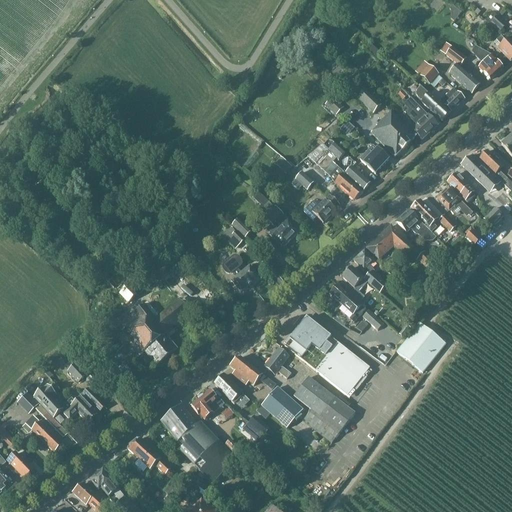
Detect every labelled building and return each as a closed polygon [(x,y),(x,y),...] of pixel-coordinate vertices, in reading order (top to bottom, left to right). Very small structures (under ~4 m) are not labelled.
[(394,7),(398,12),(403,8),(400,3),(394,7)] [(491,13),(484,21),(489,26),(497,17),(491,13)] [(499,34),(506,26),(496,17),(489,26),(499,34)] [(491,36),(490,37),(493,41),(498,36),(493,31),(490,35),(491,36)] [(510,62),(511,59),(511,43),(508,39),(505,42),(500,37),(496,41),(501,46),(498,49),(510,62)] [(343,50),(337,45),(334,48),(340,54),(343,50)] [(371,45),(368,49),(379,57),(381,54),(371,45)] [(452,47),(446,55),(460,66),(466,58),(452,47)] [(502,69),(491,57),(492,56),(475,47),(471,53),(482,64),(478,68),(489,81),(502,69)] [(434,89),(442,80),(438,76),(439,75),(424,62),(415,73),(434,89)] [(479,85),(464,71),(457,65),(449,74),(455,80),(471,95),(479,85)] [(359,85),(351,93),(357,99),(373,114),(381,106),(365,91),(359,85)] [(449,114),(424,90),(419,86),(419,87),(420,88),(416,91),(415,93),(415,94),(415,96),(415,98),(417,99),(422,104),(442,122),(449,114)] [(451,113),(463,100),(453,90),(440,102),(451,113)] [(407,96),(402,91),(399,94),(404,100),(407,96)] [(325,106),(336,116),(343,108),(332,97),(325,106)] [(422,140),(437,126),(427,116),(412,99),(405,106),(409,110),(409,118),(417,126),(412,130),(422,140)] [(395,158),(415,137),(390,113),(376,127),(378,129),(372,135),(395,158)] [(511,138),(511,137),(501,145),(511,157),(511,138)] [(323,145),(321,147),(327,152),(328,152),(334,158),(336,159),(338,161),(344,155),(341,152),(334,146),(331,143),(329,141),(326,141),(323,145)] [(321,147),(323,145),(322,144),(307,157),(315,165),(330,178),(334,185),(354,201),(363,192),(347,179),(348,178),(345,175),(332,164),(336,159),(334,158),(328,152),(327,152),(321,147)] [(388,161),(376,150),(372,147),(359,160),(360,161),(375,175),(388,161)] [(487,152),(479,161),(495,176),(494,177),(504,186),(511,192),(511,190),(511,185),(499,172),(504,167),(487,152)] [(474,178),(484,168),(472,156),(461,166),(474,178)] [(274,165),(286,175),(292,167),(280,157),(274,165)] [(363,192),(370,184),(352,168),(345,175),(348,178),(347,179),(363,192)] [(486,190),(496,180),(484,168),(474,178),(486,190)] [(284,186),(287,189),(297,177),(294,174),(284,186)] [(476,195),(456,175),(447,184),(467,204),(476,195)] [(308,179),(301,186),(307,191),(309,189),(314,184),(308,179)] [(280,193),(284,185),(279,182),(275,191),(280,193)] [(475,214),(464,204),(448,188),(441,195),(439,195),(437,197),(437,199),(436,200),(448,212),(453,207),(455,209),(458,209),(461,212),(464,212),(471,218),(475,214)] [(335,211),(339,206),(329,197),(325,201),(324,200),(321,204),(318,203),(316,202),(315,202),(313,203),(312,203),(303,212),(313,222),(317,219),(323,225),(335,211)] [(420,202),(410,210),(426,225),(424,227),(431,234),(436,228),(433,225),(438,220),(420,202)] [(269,203),(257,214),(263,220),(265,219),(272,225),(267,231),(284,248),(288,244),(299,233),(288,222),(289,221),(284,216),(282,218),(274,209),(275,208),(269,203)] [(492,228),(503,217),(494,209),(483,220),(492,228)] [(436,239),(419,222),(408,212),(395,223),(407,233),(407,234),(411,231),(416,236),(418,236),(425,242),(433,242),(436,239)] [(438,222),(450,233),(456,228),(444,216),(438,222)] [(231,227),(244,240),(251,233),(238,220),(231,227)] [(405,258),(413,249),(390,227),(366,249),(379,261),(393,247),(396,249),(405,258)] [(467,236),(465,237),(466,238),(474,246),(484,236),(478,230),(476,233),(473,230),(467,236)] [(239,246),(244,241),(236,232),(231,237),(239,246)] [(466,238),(463,240),(472,249),(474,246),(466,238)] [(369,267),(374,262),(364,251),(353,261),(363,272),(364,272),(368,276),(364,281),(379,296),(388,287),(378,278),(379,277),(374,272),(369,267)] [(424,252),(417,260),(426,268),(433,260),(425,253),(424,252)] [(235,256),(233,257),(223,265),(222,267),(222,270),(223,272),(227,275),(229,276),(232,275),(235,278),(231,281),(240,293),(258,278),(249,267),(241,273),(238,270),(241,267),(242,265),(242,262),(241,260),(238,257),(235,256)] [(359,304),(364,298),(359,292),(367,284),(351,269),(342,279),(354,290),(349,295),(359,304)] [(134,278),(118,293),(128,303),(143,287),(134,278)] [(341,306),(349,297),(337,286),(329,295),(341,306)] [(349,297),(341,306),(356,320),(364,311),(349,297)] [(165,337),(191,316),(178,300),(158,317),(147,303),(134,314),(137,318),(129,324),(131,327),(124,332),(143,355),(145,353),(157,366),(176,350),(165,337)] [(369,325),(376,318),(368,311),(362,318),(369,325)] [(377,331),(383,325),(376,318),(369,325),(377,331)] [(316,372),(338,344),(307,319),(285,347),(316,372)] [(425,373),(444,346),(415,325),(396,352),(425,373)] [(355,338),(361,343),(371,332),(366,327),(355,338)] [(347,397),(358,383),(370,369),(338,344),(316,372),(347,397)] [(289,358),(288,357),(278,350),(264,368),(275,376),(277,373),(287,380),(291,375),(281,367),(289,358)] [(61,357),(67,368),(73,365),(66,354),(61,357)] [(263,375),(245,361),(241,358),(229,367),(235,372),(232,375),(246,387),(249,383),(254,387),(254,386),(259,381),(272,391),(277,386),(263,375)] [(67,374),(76,383),(85,375),(76,366),(67,374)] [(244,396),(235,388),(224,376),(214,386),(225,397),(226,397),(234,405),(244,396)] [(340,433),(355,414),(309,378),(294,397),(311,411),(302,423),(331,445),(340,433)] [(47,386),(34,399),(52,419),(63,409),(59,405),(62,402),(47,386)] [(87,424),(106,407),(88,389),(82,395),(83,396),(75,404),(71,400),(64,407),(68,411),(64,414),(70,421),(77,414),(87,424)] [(303,412),(288,398),(277,389),(261,407),(287,430),(295,421),(297,423),(302,417),(300,415),(303,412)] [(213,415),(224,406),(219,399),(217,401),(210,392),(191,408),(198,416),(199,416),(204,421),(212,414),(213,415)] [(28,415),(38,405),(27,393),(17,403),(28,415)] [(65,433),(61,428),(39,406),(35,410),(61,437),(65,433)] [(266,420),(270,415),(261,407),(257,412),(266,420)] [(182,440),(198,427),(182,408),(161,424),(178,444),(182,440)] [(219,416),(227,423),(235,415),(226,408),(219,416)] [(54,454),(64,445),(41,422),(39,424),(33,418),(25,426),(54,454)] [(254,418),(248,424),(248,425),(262,437),(264,438),(270,431),(254,418)] [(212,486),(237,462),(201,424),(198,427),(182,440),(187,445),(180,451),(212,486)] [(248,425),(243,431),(257,443),(262,437),(248,425)] [(0,428),(0,440),(2,443),(8,437),(0,428)] [(276,435),(269,438),(272,445),(279,442),(276,435)] [(139,440),(128,450),(139,460),(134,465),(143,473),(147,469),(150,471),(154,466),(161,473),(165,477),(171,471),(167,467),(149,450),(139,440)] [(243,452),(231,441),(225,447),(236,459),(243,452)] [(0,495),(12,484),(0,470),(0,469),(6,464),(0,456),(0,495)] [(25,479),(34,470),(21,457),(19,459),(16,456),(14,458),(13,457),(8,462),(25,479)] [(172,461),(177,465),(181,459),(176,456),(172,461)] [(109,497),(119,489),(103,470),(91,480),(96,487),(99,485),(109,497)] [(167,510),(184,489),(173,481),(164,493),(169,497),(162,505),(167,510)] [(94,511),(109,511),(112,510),(84,484),(72,493),(86,506),(87,505),(94,511)] [(212,511),(201,503),(203,501),(196,497),(187,497),(177,510),(181,511),(212,511)] [(115,511),(138,511),(124,498),(113,510),(115,511)]
